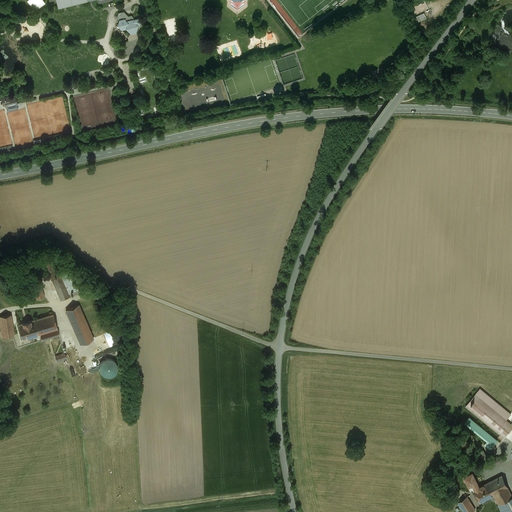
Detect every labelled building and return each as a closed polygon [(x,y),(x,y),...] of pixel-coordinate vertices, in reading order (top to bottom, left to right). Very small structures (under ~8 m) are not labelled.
[(25,0),(26,0),(34,11),(46,3),(43,0),(25,0)] [(128,16),(123,12),(118,13),(117,17),(120,16),(120,17),(117,25),(121,30),(126,28),(131,34),(135,33),(137,26),(139,25),(141,20),(139,18),(134,19),(132,20),(133,18),(131,15),(131,16),(128,16)] [(8,96),(1,98),(3,106),(5,105),(5,107),(6,107),(17,104),(15,96),(9,98),(8,96)] [(17,104),(6,107),(7,112),(19,109),(17,104)] [(58,270),(49,249),(40,253),(61,300),(70,296),(69,294),(75,291),(66,270),(63,272),(62,269),(58,270)] [(38,277),(30,279),(36,299),(44,297),(38,277)] [(78,305),(65,310),(80,344),(93,339),(78,305)] [(53,314),(35,319),(40,336),(42,341),(59,335),(53,314)] [(11,315),(0,316),(0,324),(2,337),(14,335),(11,315)] [(35,319),(18,325),(22,339),(33,336),(34,338),(40,336),(35,319)] [(125,337),(121,328),(112,332),(116,344),(122,342),(121,338),(125,337)] [(115,361),(111,358),(106,358),(102,360),(99,364),(98,369),(100,373),(104,376),(109,377),(114,375),(117,371),(117,366),(115,361)] [(511,428),(511,424),(475,394),(465,406),(500,435),(498,437),(502,440),(511,428)] [(485,449),(479,451),(481,459),(487,457),(485,449)] [(497,457),(488,462),(491,468),(501,463),(497,457)] [(472,473),(464,477),(467,483),(469,486),(477,482),(472,473)] [(501,475),(488,482),(494,494),(499,504),(511,497),(511,496),(508,487),(502,476),(502,475),(501,475)] [(488,482),(474,489),(476,493),(474,494),(476,498),(478,497),(480,502),(481,501),(494,494),(488,482)] [(467,497),(458,502),(463,511),(471,511),(475,510),(467,497)] [(511,511),(511,497),(499,504),(498,504),(501,511),(511,511)]
